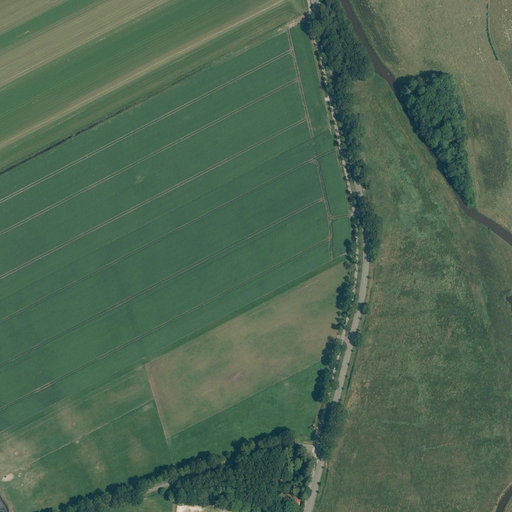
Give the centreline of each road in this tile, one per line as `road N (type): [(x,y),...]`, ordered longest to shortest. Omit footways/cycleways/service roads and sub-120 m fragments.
road 1 (secondary): [(323,450),(366,255),(314,0)]
road 2 (unclassified): [(86,511),(285,445),(323,450)]
